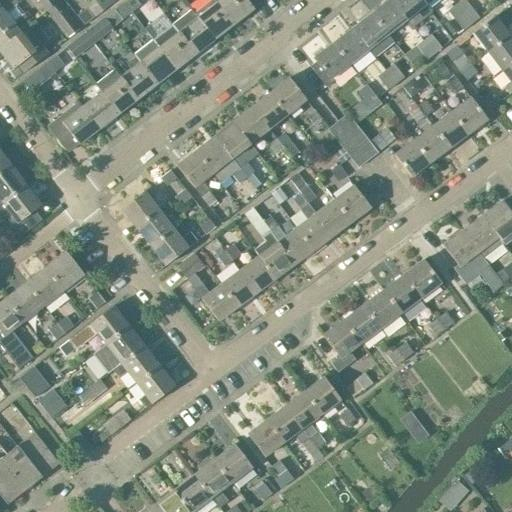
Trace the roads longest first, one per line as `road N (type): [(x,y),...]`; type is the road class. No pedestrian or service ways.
road 1 (residential): [(212,373),(511,151)]
road 2 (residential): [(77,198),(316,0)]
road 3 (residential): [(212,373),(77,198)]
road 4 (residential): [(102,455),(212,373)]
road 5 (residential): [(77,198),(0,97)]
